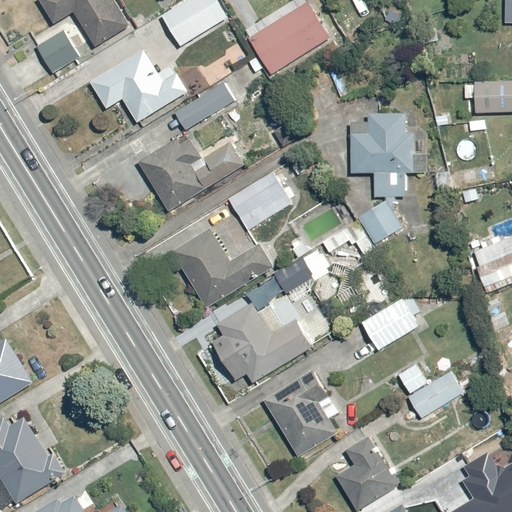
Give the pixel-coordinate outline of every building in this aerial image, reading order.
[(116,0),(40,0),(39,1),(54,25),(75,11),(97,47),(132,25),(116,0)] [(231,17),(221,0),(189,0),(165,15),(184,46),(231,17)] [(309,2),(250,40),(273,76),(332,38),(309,2)] [(84,55),(68,28),(40,44),(57,72),(84,55)] [(145,50),(91,84),(107,111),(125,100),(139,122),(188,92),(173,68),(161,75),(145,50)] [(511,114),(511,82),(478,81),(478,85),(466,84),(465,98),(475,98),(474,114),(511,114)] [(238,100),(226,82),(178,112),(189,130),(238,100)] [(369,133),(352,133),(352,175),(376,174),(376,197),(405,197),(405,173),(426,173),(425,149),(414,149),(414,134),(407,134),(406,113),(369,113),(369,133)] [(178,141),(140,163),(170,212),(246,166),(233,144),(204,161),(192,141),(181,147),(178,141)] [(296,202),(276,170),(231,198),(250,230),(296,202)] [(388,203),(363,216),(377,242),(402,228),(388,203)] [(329,254),(352,242),(353,244),(356,243),(362,254),(375,247),(360,220),(322,241),(329,254)] [(470,255),(484,287),(511,274),(511,238),(503,242),(496,226),(480,233),(487,248),(470,255)] [(212,230),(175,253),(208,308),(276,267),(262,244),(232,262),(212,230)] [(335,270),(323,250),(279,276),(293,301),(315,288),(312,283),(335,270)] [(422,312),(411,295),(365,321),(381,349),(421,326),(416,316),(422,312)] [(225,337),(214,344),(237,381),(248,374),(254,384),(315,348),(297,320),(273,335),(254,304),(218,326),(225,337)] [(0,400),(34,380),(7,337),(0,341),(0,400)] [(433,379),(422,360),(401,373),(413,392),(433,379)] [(468,390),(454,369),(410,397),(424,418),(468,390)] [(315,372),(266,401),(298,455),(337,432),(320,404),(331,398),(315,372)] [(5,416),(0,418),(0,472),(17,500),(67,470),(54,450),(49,454),(25,415),(10,424),(5,416)] [(510,463),(493,435),(435,469),(450,494),(464,486),(460,479),(482,466),(488,476),(510,463)] [(355,463),(335,475),(357,510),(399,485),(369,436),(347,449),(355,463)] [(59,496),(34,511),(129,511),(123,502),(106,511),(87,511),(76,494),(63,502),(59,496)]
